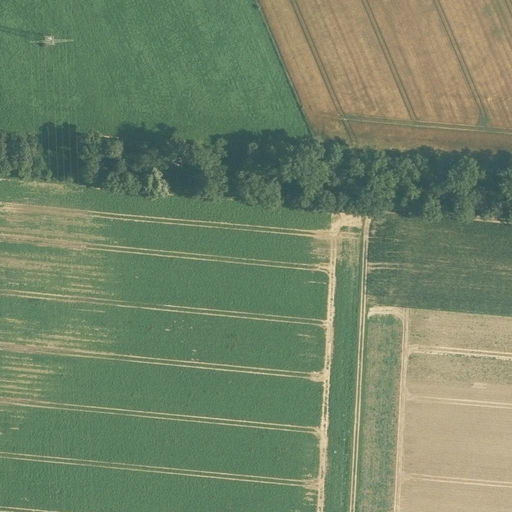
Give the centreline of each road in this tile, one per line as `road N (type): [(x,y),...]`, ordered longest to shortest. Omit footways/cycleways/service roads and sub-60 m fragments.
road 1 (track): [(511,221),(73,182),(18,132)]
road 2 (track): [(366,206),(352,511)]
